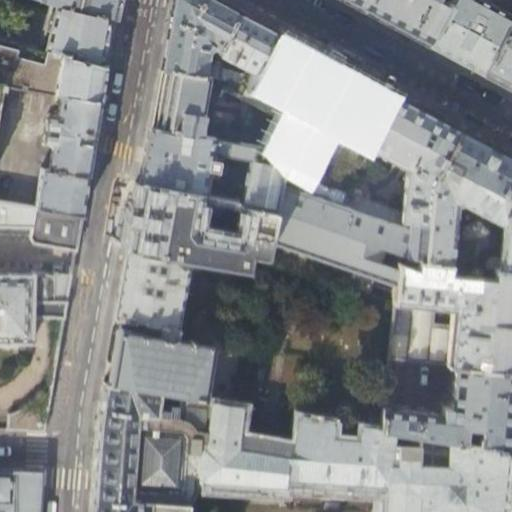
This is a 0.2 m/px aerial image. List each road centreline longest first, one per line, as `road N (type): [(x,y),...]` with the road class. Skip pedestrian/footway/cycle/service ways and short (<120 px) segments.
road 1 (residential): [(145,0),(65,451)]
road 2 (residential): [(511,125),(274,0)]
